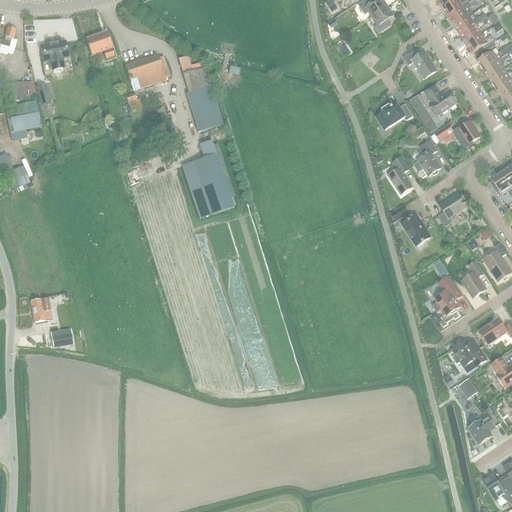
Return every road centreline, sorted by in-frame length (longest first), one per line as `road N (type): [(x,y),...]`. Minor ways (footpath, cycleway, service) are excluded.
road 1 (residential): [(508,144),(413,0)]
road 2 (unclassified): [(11,423),(11,295),(0,252)]
